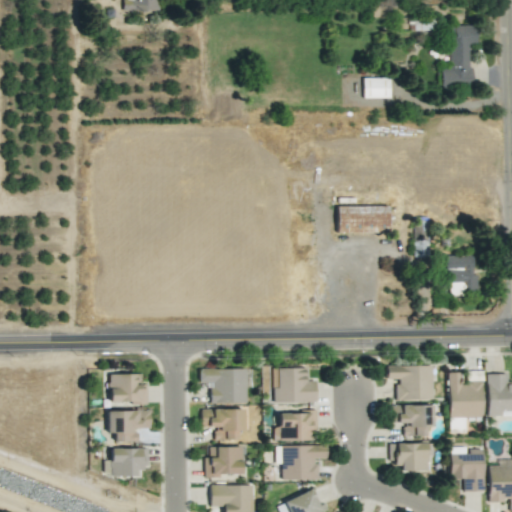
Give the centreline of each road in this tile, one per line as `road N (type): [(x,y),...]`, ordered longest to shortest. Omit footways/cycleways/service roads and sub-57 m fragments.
road 1 (residential): [(511,335),(0,343)]
road 2 (residential): [(511,286),(506,0)]
road 3 (residential): [(177,344),(181,511)]
